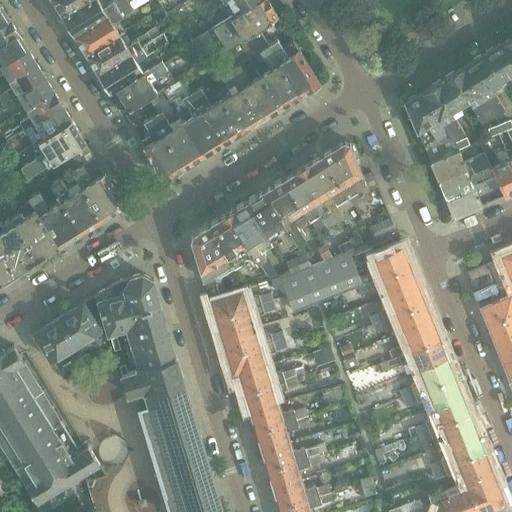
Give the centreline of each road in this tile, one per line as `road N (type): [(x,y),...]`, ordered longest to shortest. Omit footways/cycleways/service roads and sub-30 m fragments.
road 1 (residential): [(241,511),(153,223)]
road 2 (residential): [(153,223),(23,0)]
road 3 (residential): [(153,223),(362,98)]
road 4 (residential): [(511,464),(430,255)]
road 5 (residential): [(153,223),(0,317)]
road 6 (residential): [(362,98),(511,4)]
road 7 (residential): [(430,255),(362,98)]
